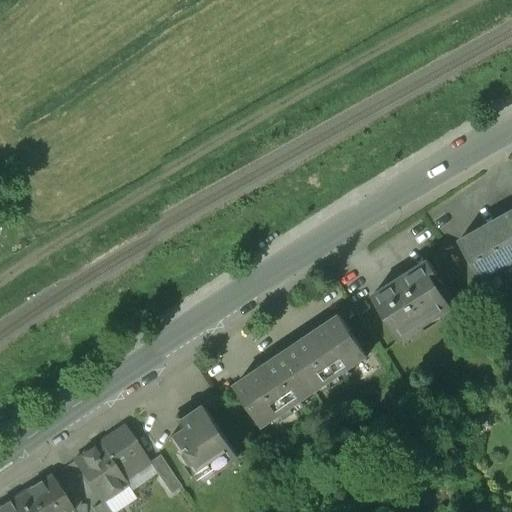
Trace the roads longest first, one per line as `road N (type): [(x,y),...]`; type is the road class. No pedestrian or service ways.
road 1 (tertiary): [(0,457),(263,280),(511,132)]
road 2 (track): [(0,276),(481,0)]
